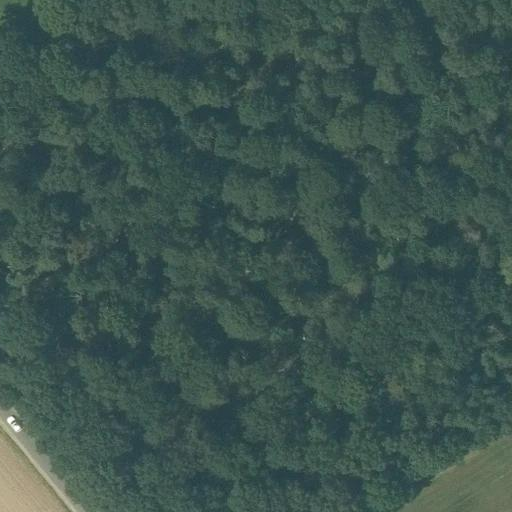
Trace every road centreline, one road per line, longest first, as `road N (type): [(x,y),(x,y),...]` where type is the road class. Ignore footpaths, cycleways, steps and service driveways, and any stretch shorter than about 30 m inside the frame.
road 1 (track): [(375,511),(511,427)]
road 2 (unclassified): [(84,511),(0,408)]
